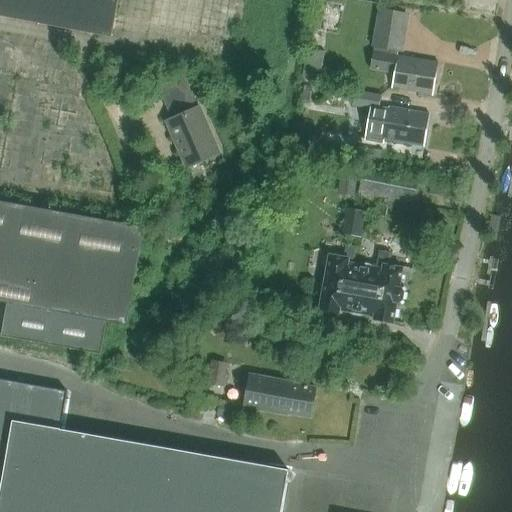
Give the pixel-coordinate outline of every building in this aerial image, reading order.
[(119,0),(0,0),(0,15),(112,37),(119,0)] [(372,47),(399,52),(405,13),(379,8),(372,47)] [(325,52),(308,48),(302,77),(319,85),(325,52)] [(439,63),(373,52),(370,69),(393,73),(391,87),(434,95),(439,63)] [(184,77),(176,80),(187,106),(196,102),(184,77)] [(385,140),(425,147),(431,115),(390,107),(388,113),(378,111),(381,95),(356,90),(353,106),(370,109),(364,141),(384,144),(385,140)] [(188,166),(218,153),(199,108),(169,122),(188,166)] [(355,197),(359,174),(342,171),(339,194),(355,197)] [(378,189),(379,179),(380,176),(361,173),(357,193),(377,196),(378,189)] [(126,325),(144,227),(0,200),(0,301),(8,303),(2,335),(100,353),(106,321),(126,325)] [(340,234),(361,238),(366,212),(345,209),(340,234)] [(349,282),(353,263),(348,262),(349,259),(355,260),(357,247),(346,245),(345,257),(330,255),(320,309),(340,314),(340,311),(347,311),(353,314),(360,315),(365,314),(368,315),(372,295),(364,293),(366,285),(356,284),(356,288),(351,287),(351,283),(349,282)] [(384,269),(353,263),(349,282),(351,283),(351,287),(356,288),(356,284),(366,285),(364,293),(372,295),(368,315),(374,315),(374,319),(394,323),(397,303),(402,299),(403,293),(400,288),(404,268),(388,265),(391,253),(380,251),(377,264),(384,266),(384,269)] [(224,387),(228,364),(212,360),(208,384),(224,387)] [(312,417),(316,387),(293,384),(294,381),(249,374),(244,407),(293,415),(293,414),(312,417)] [(0,511),(283,511),(291,472),(60,431),(67,392),(0,380),(0,511)] [(217,416),(239,420),(242,406),(220,401),(217,416)]
